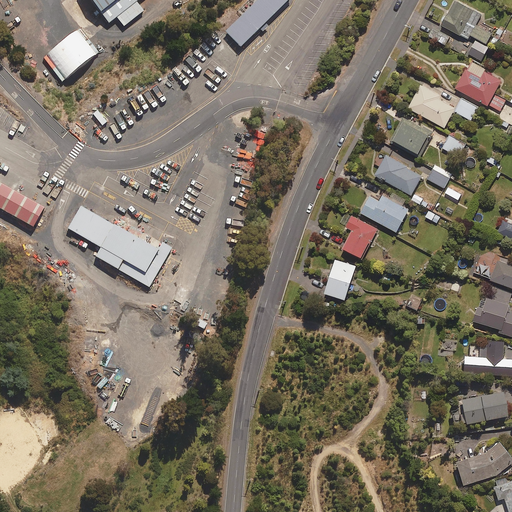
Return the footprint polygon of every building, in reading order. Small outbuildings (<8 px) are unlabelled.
[(89,0),(108,23),(116,17),(123,26),(142,11),(135,2),(136,0),(89,0)] [(239,47),(258,29),(261,33),(268,26),(265,22),(287,0),(246,0),(236,10),(241,15),(224,32),(239,47)] [(442,24),(469,38),(471,35),(486,44),(492,33),(476,25),(481,14),(455,0),(442,24)] [(488,47),(485,45),(475,40),(467,55),(480,62),(488,47)] [(466,69),(456,88),(500,112),(506,100),(494,93),(501,81),(484,71),(486,69),(473,62),(469,70),(466,69)] [(444,128),(454,111),(455,108),(438,99),(440,95),(426,88),(420,84),(407,107),(444,128)] [(471,120),(478,107),(462,98),(455,112),(471,120)] [(417,156),(430,131),(403,117),(390,141),(417,156)] [(459,158),(467,144),(450,135),(443,150),(459,158)] [(375,175),(411,195),(422,177),(407,168),(408,167),(386,155),(375,175)] [(496,166),(498,161),(489,156),(486,161),(496,166)] [(444,189),(452,174),(435,165),(428,180),(444,189)] [(0,181),(0,205),(40,226),(49,207),(0,181)] [(402,206),(406,200),(386,189),(383,195),(379,201),(369,196),(360,213),(396,232),(408,210),(402,206)] [(92,252),(146,284),(166,251),(82,202),(69,224),(99,242),(92,252)] [(437,223),(440,217),(429,211),(426,217),(437,223)] [(372,241),(379,228),(351,215),(345,228),(351,231),(342,250),(361,259),(370,240),(372,241)] [(511,223),(503,220),(498,233),(511,238),(511,223)] [(345,300),(356,266),(335,260),(324,293),(345,300)] [(511,266),(498,261),(491,280),(511,288),(511,266)] [(511,310),(508,309),(510,304),(508,304),(511,292),(491,285),(483,310),(477,308),(473,321),(503,330),(502,333),(511,336),(511,310)] [(188,291),(181,288),(174,301),(180,304),(188,291)] [(511,360),(502,360),(503,343),(479,342),(478,358),(468,358),(467,375),(511,377),(511,360)] [(460,427),(506,418),(501,391),(493,393),(493,395),(455,403),(460,427)] [(494,477),(511,463),(511,461),(499,444),(481,456),(454,465),(461,486),(494,477)] [(511,511),(511,482),(506,484),(504,477),(494,481),(496,487),(491,488),(498,511),(511,511)]
